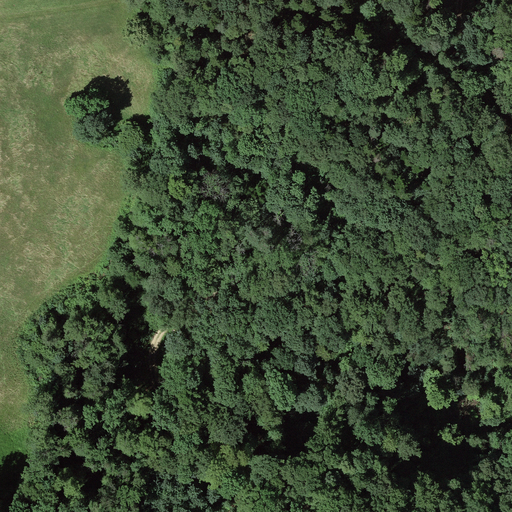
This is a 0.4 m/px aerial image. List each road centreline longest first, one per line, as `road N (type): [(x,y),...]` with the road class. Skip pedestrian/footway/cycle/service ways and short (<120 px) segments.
road 1 (track): [(511,196),(486,239),(463,253),(237,286),(178,310),(158,333),(148,355),(170,412),(194,438),(322,511)]
road 2 (track): [(458,0),(466,47),(492,84),(511,147)]
